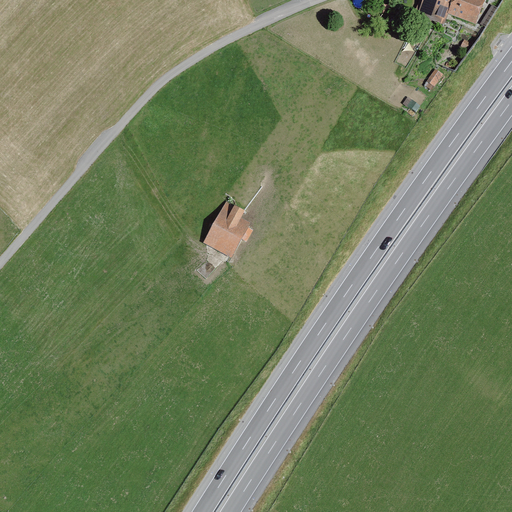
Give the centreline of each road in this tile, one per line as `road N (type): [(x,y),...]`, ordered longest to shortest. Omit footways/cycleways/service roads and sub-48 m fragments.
road 1 (motorway): [(511,38),(186,511)]
road 2 (motorway): [(511,58),(202,511)]
road 3 (motorway): [(229,511),(511,97)]
road 4 (residential): [(0,265),(155,87),(223,41),(318,0)]
